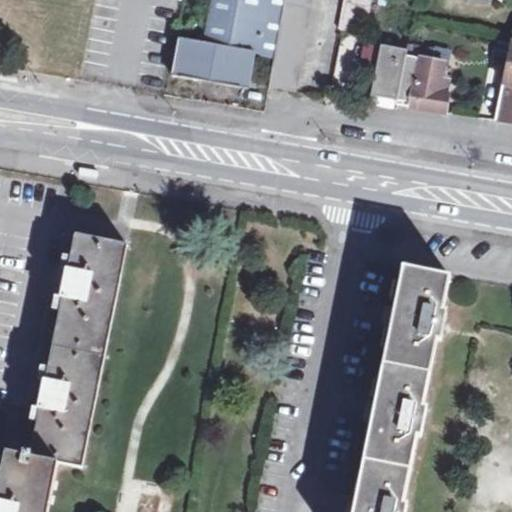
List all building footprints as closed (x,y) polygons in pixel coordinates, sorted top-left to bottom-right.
[(255,53),(275,56),(285,0),(214,0),(207,44),(181,39),(173,77),(198,82),(199,76),(248,86),(249,83),(258,85),(262,65),(253,64),(255,53)] [(285,0),(275,56),(269,89),(295,93),(312,0),(285,0)] [(366,35),(372,0),(344,0),(339,30),(366,35)] [(408,4),(390,1),(388,12),(406,15),(408,4)] [(511,32),(494,120),(511,123),(511,32)] [(366,43),(362,65),(375,67),(379,46),(366,43)] [(371,96),(397,101),(407,51),(381,46),(371,96)] [(409,46),(407,51),(397,101),(396,105),(445,112),(448,97),(446,96),(439,95),(441,80),(443,65),(430,63),(432,50),(409,46)] [(19,71),(2,68),(1,78),(21,81),(22,71),(19,71)] [(448,81),(441,80),(439,95),(446,96),(448,81)] [(100,179),(102,168),(82,165),(80,175),(100,179)] [(70,270),(62,268),(56,299),(64,301),(48,381),(39,379),(34,409),(42,411),(34,452),(25,450),(24,456),(8,452),(0,489),(0,511),(43,511),(54,462),(80,468),(125,245),(77,235),(70,270)] [(419,436),(423,437),(429,408),(424,407),(438,340),(443,341),(449,313),(443,311),(451,278),(409,241),(404,269),(396,306),(387,305),(383,327),(392,329),(377,402),(367,400),(363,422),(373,424),(357,498),(348,496),(344,511),(407,511),(409,505),(405,504),(419,436)]
